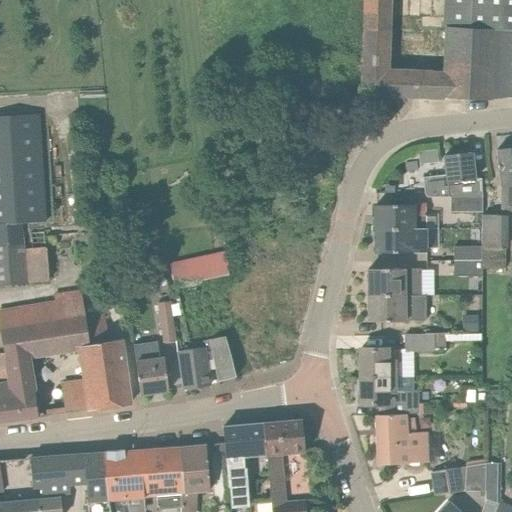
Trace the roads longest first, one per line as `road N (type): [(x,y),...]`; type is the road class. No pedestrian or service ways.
road 1 (residential): [(312,393),(358,169),(388,137),(411,128),(511,118)]
road 2 (residential): [(0,444),(312,393)]
road 3 (residential): [(361,511),(312,393)]
